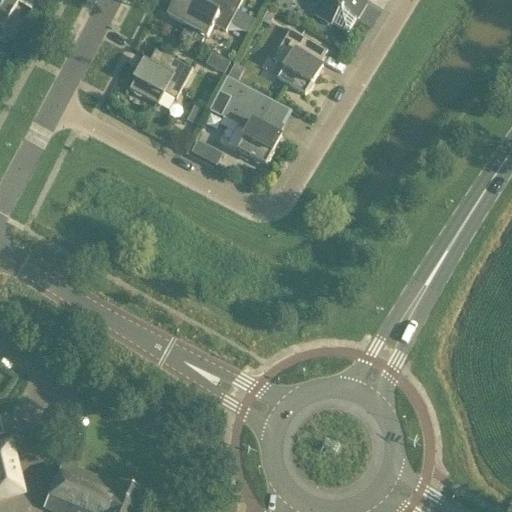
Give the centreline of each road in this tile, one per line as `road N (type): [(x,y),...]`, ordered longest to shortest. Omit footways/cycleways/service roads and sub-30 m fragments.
road 1 (residential): [(62,108),(265,215),(284,203),(410,0)]
road 2 (tertiary): [(164,353),(0,255)]
road 3 (tertiary): [(417,300),(511,149)]
road 4 (tertiary): [(295,403),(164,353)]
road 5 (tertiary): [(164,353),(272,435)]
road 6 (residential): [(0,217),(62,108)]
road 7 (residential): [(62,108),(118,0)]
